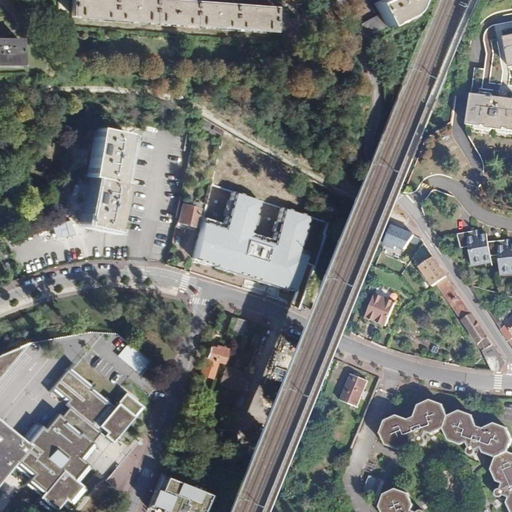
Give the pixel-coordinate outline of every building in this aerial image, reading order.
[(69,0),(57,0),(54,24),(65,26),(69,0)] [(272,8),(169,0),(72,0),(71,16),(271,31),(272,8)] [(364,0),(349,0),(353,9),(367,4),(364,0)] [(382,0),(374,4),(378,16),(359,26),(362,33),(365,37),(403,18),(412,10),(414,7),(415,3),(416,0),(382,0)] [(388,40),(386,36),(376,40),(378,45),(388,40)] [(511,36),(503,39),(509,69),(511,68),(511,36)] [(19,40),(0,39),(0,65),(19,66),(19,40)] [(483,97),(470,96),(466,126),(481,128),(481,127),(486,127),(485,130),(504,133),(504,129),(509,130),(509,132),(511,131),(511,100),(489,98),(489,99),(483,99),(483,97)] [(86,175),(92,177),(84,216),(82,215),(81,221),(83,221),(82,225),(111,231),(122,182),(116,181),(125,134),(96,127),(86,175)] [(246,153),(220,147),(216,164),(242,170),(246,153)] [(257,200),(232,193),(224,221),(205,215),(194,259),(298,294),(310,256),(300,253),(311,217),(287,210),(277,243),(247,234),(257,200)] [(197,208),(181,205),(177,223),(193,226),(197,208)] [(415,234),(392,225),(385,243),(397,247),(398,244),(408,248),(415,234)] [(511,246),(511,250),(506,250),(506,242),(489,243),(487,236),(481,237),(481,240),(476,241),(474,233),(458,236),(461,250),(468,249),(472,266),(493,262),(492,256),(499,256),(500,274),(511,273),(511,246)] [(434,259),(424,265),(437,285),(447,278),(434,259)] [(448,302),(459,318),(477,346),(484,359),(490,371),(499,371),(504,363),(498,354),(488,340),(477,324),(465,305),(456,291),(452,286),(447,278),(437,285),(448,302)] [(378,301),(373,299),(365,318),(384,326),(394,302),(380,296),(378,301)] [(495,304),(489,311),(502,330),(510,341),(511,343),(511,320),(508,324),(506,323),(511,316),(511,312),(505,305),(500,310),(495,304)] [(217,337),(211,335),(204,358),(220,362),(224,350),(215,346),(217,337)] [(124,343),(115,355),(139,372),(148,359),(124,343)] [(0,352),(0,377),(26,344),(0,352)] [(34,423),(22,438),(38,452),(34,457),(26,451),(12,468),(27,480),(23,485),(39,498),(34,503),(45,511),(53,511),(64,500),(72,507),(86,491),(78,484),(90,469),(83,463),(96,447),(94,446),(102,435),(110,442),(115,436),(118,438),(143,408),(124,393),(113,405),(91,388),(92,386),(69,368),(71,366),(55,353),(33,380),(64,404),(43,430),(34,423)] [(246,375),(226,367),(220,384),(241,391),(246,375)] [(365,381),(350,374),(339,401),(355,407),(365,381)] [(430,435),(442,429),(447,442),(459,446),(466,443),(468,448),(466,449),(465,450),(464,453),(464,455),(465,457),(467,458),(469,458),(471,457),(473,456),(474,454),(474,452),(474,450),(479,448),(481,454),(493,458),(489,470),(495,482),(500,484),(498,489),(496,489),(494,489),(492,491),(491,493),(491,495),(492,497),(494,499),(496,499),(498,498),(500,497),(501,496),(507,498),(505,503),(508,511),(511,511),(511,454),(506,452),(510,440),(505,429),(493,424),(482,429),(481,426),(478,425),(475,426),(470,416),(457,412),(446,417),(441,406),(428,401),(416,406),(412,417),(410,416),(407,417),(406,421),(394,417),(382,422),(378,433),(384,446),(396,450),(408,445),(410,440),(414,441),(414,443),(414,445),(415,447),(417,448),(419,448),(421,448),(422,447),(424,446),(424,444),(424,442),(424,440),(423,439),(421,438),(423,433),(430,435)] [(0,481),(12,468),(26,451),(34,457),(38,452),(22,438),(0,419),(0,481)] [(313,441),(307,438),(303,449),(308,452),(313,441)] [(205,511),(209,501),(160,482),(148,511),(205,511)] [(0,511),(13,497),(0,486),(0,511)] [(421,511),(419,511),(417,511),(415,511),(409,511),(411,506),(406,495),(393,490),(382,495),(377,507),(379,511),(421,511)]
